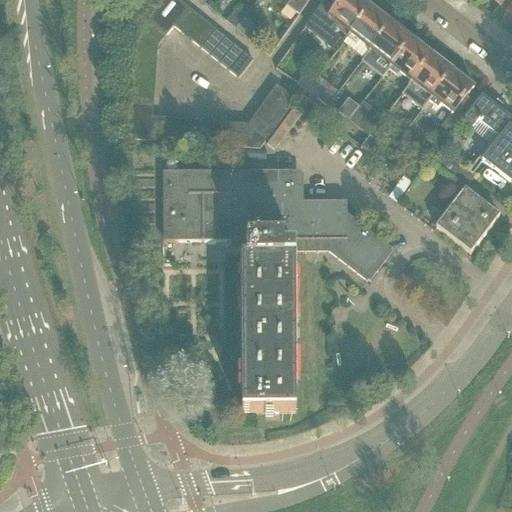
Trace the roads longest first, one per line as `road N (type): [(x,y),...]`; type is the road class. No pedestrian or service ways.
road 1 (secondary): [(146,511),(100,369),(29,0)]
road 2 (residential): [(146,511),(292,489),(342,469),(436,402),(511,311)]
road 3 (secondary): [(0,238),(87,511)]
